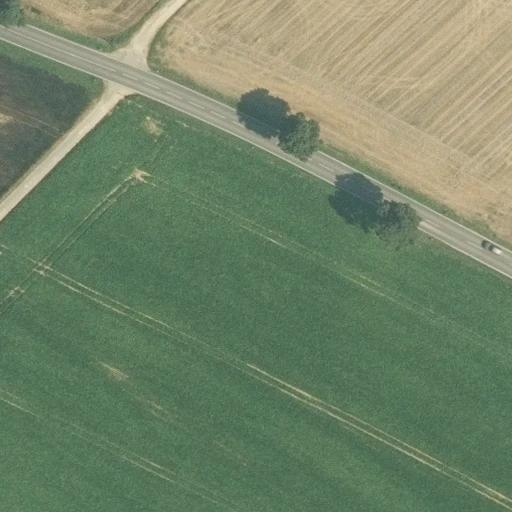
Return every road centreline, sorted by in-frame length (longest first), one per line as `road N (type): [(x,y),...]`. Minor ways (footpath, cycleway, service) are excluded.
road 1 (secondary): [(511,268),(217,115),(0,29)]
road 2 (track): [(0,214),(134,81)]
